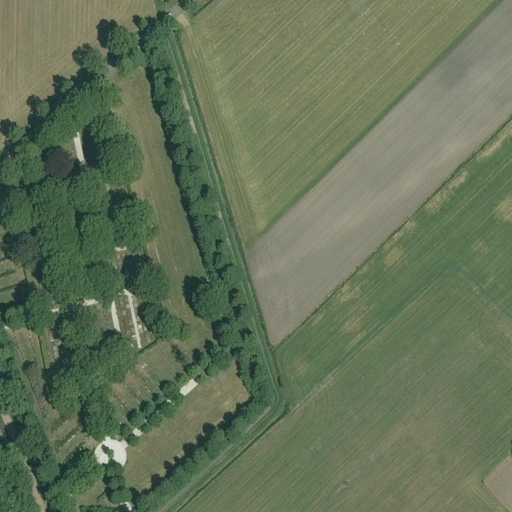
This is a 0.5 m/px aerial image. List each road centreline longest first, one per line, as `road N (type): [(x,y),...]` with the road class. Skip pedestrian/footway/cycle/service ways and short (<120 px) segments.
road 1 (unclassified): [(0,164),(188,0)]
road 2 (track): [(0,400),(44,511)]
